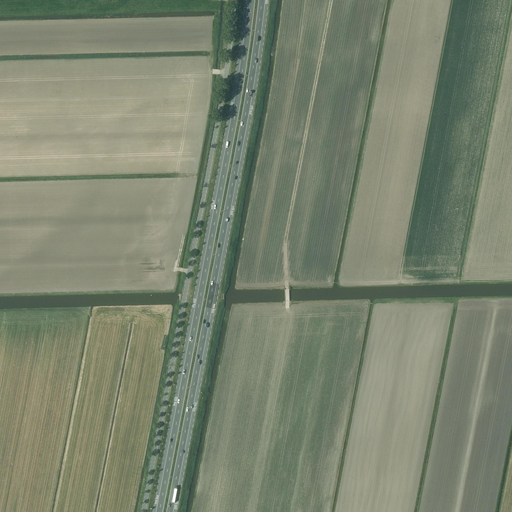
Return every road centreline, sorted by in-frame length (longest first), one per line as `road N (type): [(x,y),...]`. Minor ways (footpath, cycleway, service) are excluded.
road 1 (primary): [(171,511),(263,0)]
road 2 (primary): [(249,0),(157,511)]
road 3 (unclassified): [(235,0),(143,511)]
